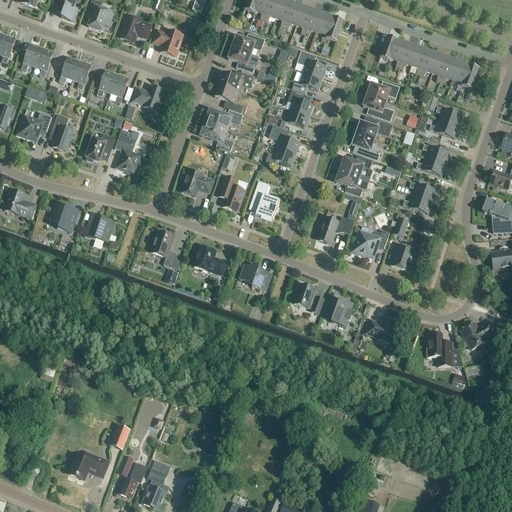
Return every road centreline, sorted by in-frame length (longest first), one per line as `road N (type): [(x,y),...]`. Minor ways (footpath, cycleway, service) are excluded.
road 1 (residential): [(510,65),(462,214),(477,284),(465,309),(438,322),(282,260)]
road 2 (residential): [(282,260),(364,15)]
road 3 (residential): [(203,88),(0,15)]
road 4 (residential): [(159,215),(27,182),(0,167)]
road 5 (residential): [(510,65),(364,15)]
road 6 (residential): [(203,88),(159,215)]
road 7 (residential): [(282,260),(159,215)]
